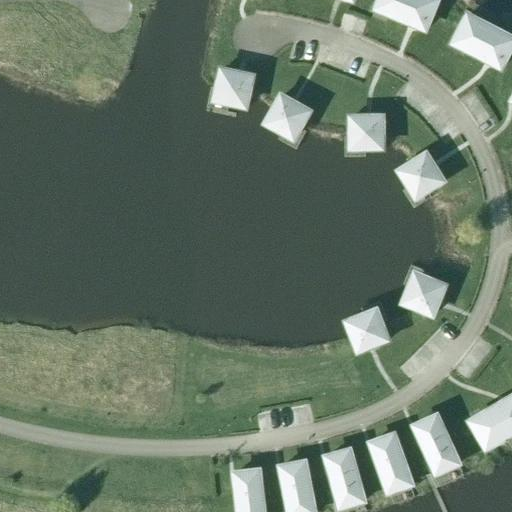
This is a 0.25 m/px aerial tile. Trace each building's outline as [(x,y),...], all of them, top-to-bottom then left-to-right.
[(425,31),(438,1),(435,0),(379,0),(375,10),(425,31)] [(501,69),(511,47),(511,38),(468,16),(453,44),(501,69)] [(215,103),(246,110),(253,77),(222,70),(215,103)] [(265,126),(293,141),(310,112),(282,96),(265,126)] [(351,151),(383,151),(383,117),(351,118),(351,151)] [(398,173),(415,200),(444,182),(427,155),(398,173)] [(414,274),(402,304),(433,316),(445,286),(414,274)] [(359,354),(389,343),(377,311),(347,323),(359,354)] [(511,397),(470,422),(486,450),(511,434),(511,397)] [(414,427),(436,474),(459,464),(437,416),(414,427)] [(371,444),(388,493),(412,485),(394,435),(371,444)] [(326,458),(340,508),(364,501),(350,451),(326,458)] [(281,468),(289,511),(314,511),(305,463),(281,468)] [(263,511),(259,471),(235,474),(238,511),(263,511)]
